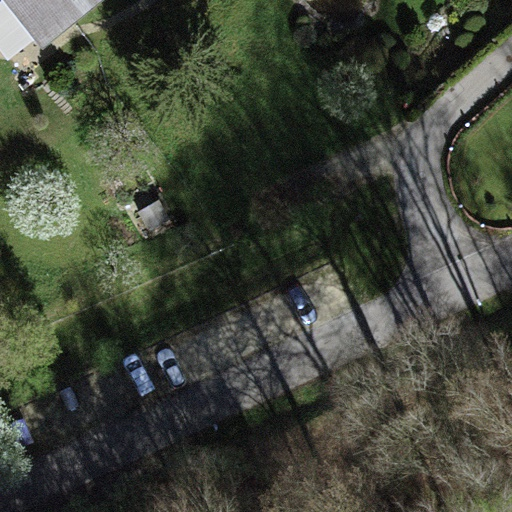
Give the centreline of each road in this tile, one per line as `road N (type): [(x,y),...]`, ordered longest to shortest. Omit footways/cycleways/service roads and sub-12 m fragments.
road 1 (residential): [(404,273),(130,451),(19,511)]
road 2 (residential): [(511,72),(445,135),(404,273)]
